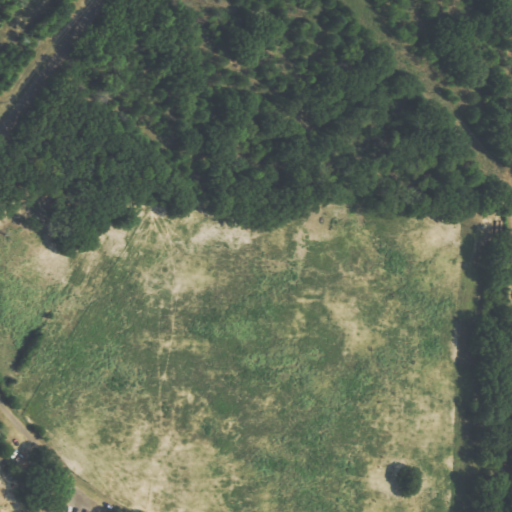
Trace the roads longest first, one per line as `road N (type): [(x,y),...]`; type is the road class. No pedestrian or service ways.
road 1 (residential): [(502,511),(511,349)]
road 2 (residential): [(90,0),(0,124)]
